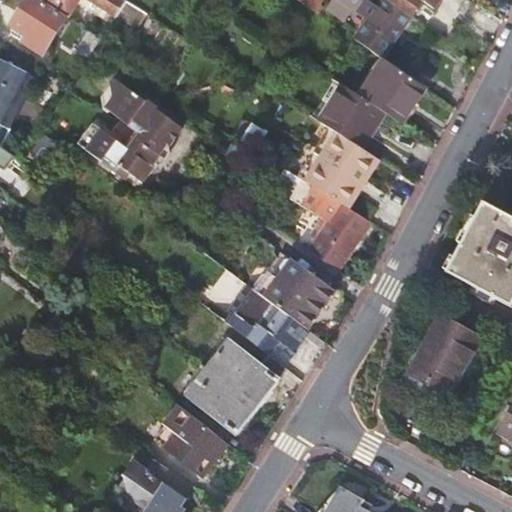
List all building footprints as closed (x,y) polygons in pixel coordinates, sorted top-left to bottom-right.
[(44,54),(67,17),(43,1),(40,0),(27,0),(11,26),(32,40),(29,45),(44,54)] [(43,0),(43,1),(67,17),(69,18),(80,0),(43,0)] [(112,24),(127,2),(124,0),(87,0),(100,8),(96,14),(112,24)] [(355,39),(381,57),(409,16),(386,0),(384,0),(379,9),(370,3),(372,0),(335,0),(330,8),(361,31),(355,39)] [(386,0),(409,16),(411,17),(422,1),(434,9),(440,0),(386,0)] [(76,53),(89,60),(95,52),(103,39),(90,31),(76,53)] [(0,145),(1,147),(11,130),(2,126),(29,74),(0,58),(0,145)] [(388,62),(362,98),(385,113),(402,125),(426,89),(388,62)] [(144,183),(183,128),(160,112),(159,106),(140,94),(138,97),(118,82),(108,95),(110,98),(107,102),(109,111),(122,121),(111,136),(96,126),(81,146),(125,179),(131,173),(144,183)] [(345,87),(323,125),(337,133),(364,150),(385,113),(362,98),(345,87)] [(53,154),(59,146),(41,133),(39,136),(36,141),(53,154)] [(364,150),(337,133),(306,182),(348,208),(379,159),(364,150)] [(316,256),(323,261),(338,272),(372,223),(348,208),(306,182),(285,170),(277,182),(294,193),(290,199),(328,223),(320,238),(326,242),(317,254),(316,256)] [(0,212),(10,218),(16,209),(0,197),(0,212)] [(511,219),(487,206),(450,275),(511,308),(511,219)] [(260,295),(309,332),(338,294),(295,262),(281,282),(273,276),(260,295)] [(245,284),(226,308),(232,312),(251,288),(245,284)] [(251,288),(232,312),(275,346),(278,342),(281,344),(294,353),(310,333),(309,332),(260,295),(251,288)] [(226,308),(219,318),(225,322),(232,312),(226,308)] [(63,333),(69,325),(48,310),(45,314),(50,318),(47,322),(63,333)] [(275,346),(232,312),(225,322),(270,357),(281,344),(278,342),(275,346)] [(442,320),(410,377),(450,399),(481,342),(442,320)] [(235,434),(279,380),(231,342),(188,397),(235,434)] [(202,478),(228,443),(182,407),(156,441),(202,478)] [(511,439),(511,409),(500,433),(511,439)] [(179,511),(183,507),(196,487),(157,460),(150,472),(137,464),(127,479),(132,511),(179,511)] [(365,503),(381,511),(386,511),(394,498),(373,487),(365,503)] [(345,489),(331,511),(355,511),(359,507),(361,508),(364,501),(345,489)]
